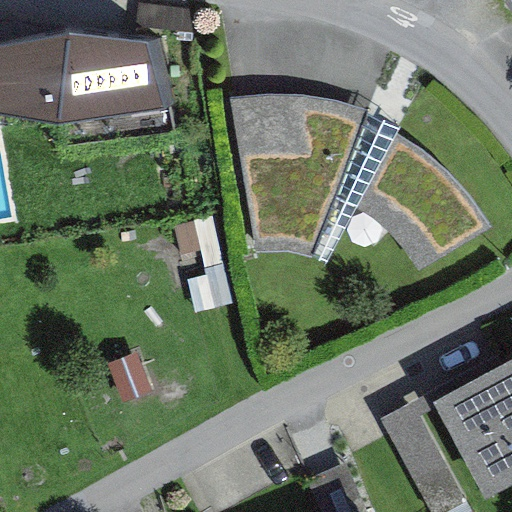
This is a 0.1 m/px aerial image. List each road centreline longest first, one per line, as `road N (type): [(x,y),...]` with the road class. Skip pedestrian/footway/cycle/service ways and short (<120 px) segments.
road 1 (residential): [(80,511),(511,294)]
road 2 (residential): [(348,0),(426,27),(511,97)]
